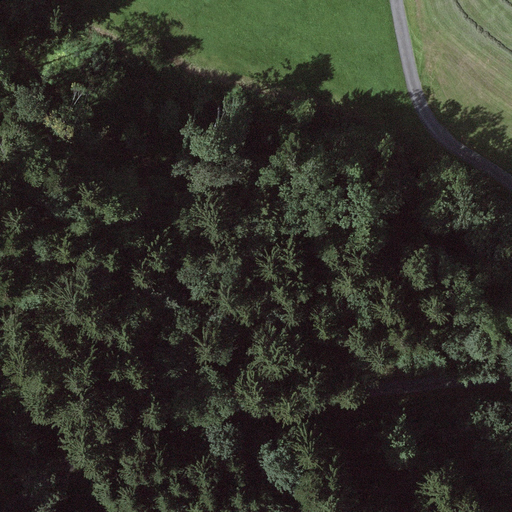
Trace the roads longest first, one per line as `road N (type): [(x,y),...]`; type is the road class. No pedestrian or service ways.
road 1 (unclassified): [(5,511),(93,449),(166,426),(426,382),(511,376)]
road 2 (track): [(397,0),(414,87),(451,144),(511,184)]
